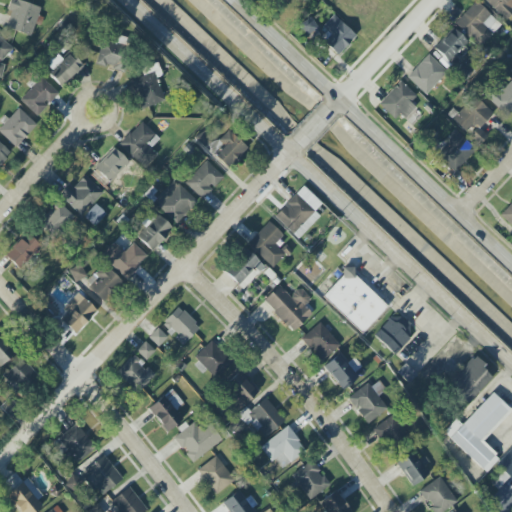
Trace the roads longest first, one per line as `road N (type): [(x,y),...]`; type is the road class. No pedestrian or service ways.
road 1 (secondary): [(130,0),(511,362)]
road 2 (residential): [(0,463),(298,147)]
road 3 (secondary): [(511,263),(232,0)]
road 4 (residential): [(185,267),(288,377),(389,511)]
road 5 (residential): [(0,282),(185,511)]
road 6 (residential): [(333,108),(432,0)]
road 7 (residential): [(0,217),(81,125)]
